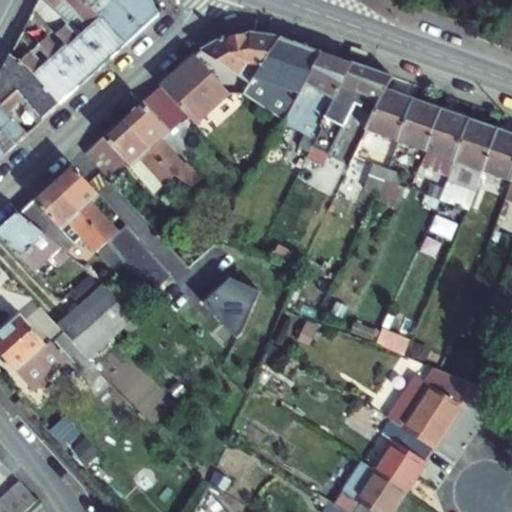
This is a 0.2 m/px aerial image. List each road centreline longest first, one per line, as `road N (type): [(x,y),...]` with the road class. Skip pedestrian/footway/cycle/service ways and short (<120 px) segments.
road 1 (residential): [(0,197),(220,0)]
road 2 (secondary): [(511,80),(281,0)]
